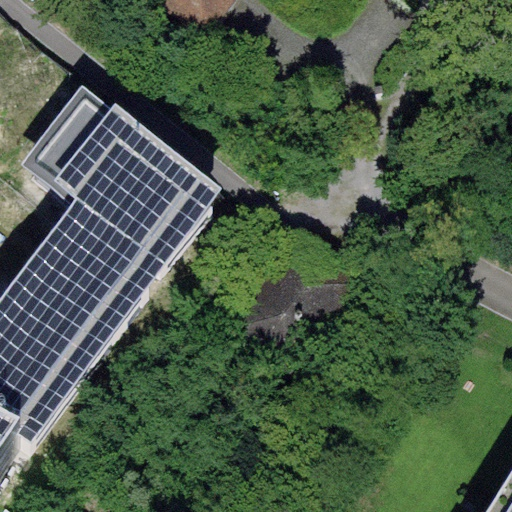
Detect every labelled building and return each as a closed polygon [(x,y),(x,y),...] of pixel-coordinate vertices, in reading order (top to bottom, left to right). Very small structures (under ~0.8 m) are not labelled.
[(263,0),(162,0),(217,51),(264,1),(263,0)] [(448,0),(460,9),(466,0),(448,0)] [(291,382),(363,287),(302,241),(230,336),(291,382)] [(0,371),(0,430),(26,388),(0,371)] [(511,511),(511,449),(473,511),(511,511)]
